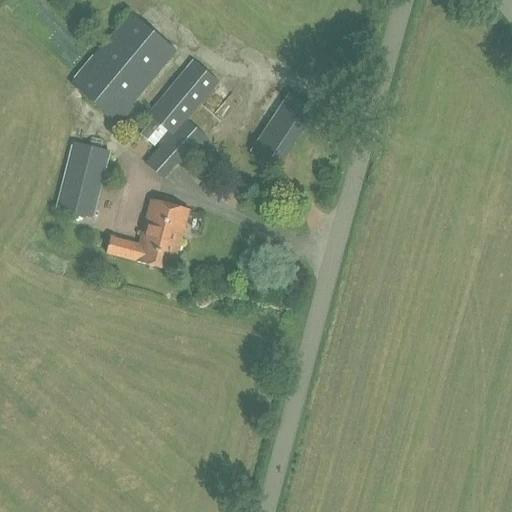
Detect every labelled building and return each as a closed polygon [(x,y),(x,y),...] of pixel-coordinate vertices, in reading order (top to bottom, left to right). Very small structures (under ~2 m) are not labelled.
[(178,51),(129,11),(70,83),(118,121),(178,51)] [(162,179),(179,161),(183,165),(207,139),(186,121),(201,104),(220,82),(192,59),(147,114),(152,118),(166,130),(156,142),(160,145),(144,163),(162,179)] [(248,71),(223,99),(232,108),(258,80),(248,71)] [(316,112),(288,93),(249,152),(277,170),(316,112)] [(55,209),(93,218),(110,151),(72,141),(55,209)] [(144,225),(139,244),(111,237),(106,253),(135,261),(174,271),(185,225),(189,209),(151,199),(144,225)]
